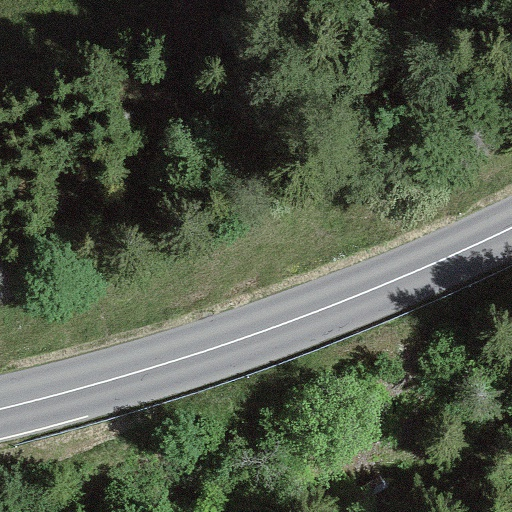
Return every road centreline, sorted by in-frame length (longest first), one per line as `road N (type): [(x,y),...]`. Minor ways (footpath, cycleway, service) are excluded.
road 1 (secondary): [(0,406),(308,316),(511,229)]
road 2 (track): [(364,511),(511,412)]
